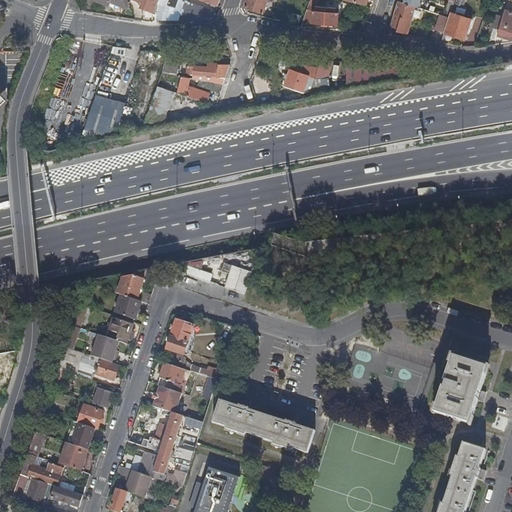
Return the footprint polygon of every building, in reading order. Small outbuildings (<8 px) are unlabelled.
[(146,10),(155,13),(159,0),(144,0),(144,2),(142,8),(146,10)] [(159,0),(155,13),(152,20),(192,21),(208,20),(215,16),(217,11),(185,0),(159,0)] [(247,0),(245,7),(264,14),(268,1),(273,2),(273,0),(247,0)] [(310,0),(307,10),(313,11),(312,22),(322,23),(327,24),(338,25),(339,13),(331,12),(331,9),(324,9),(323,12),(314,11),(318,0),(310,0)] [(448,6),(445,16),(450,17),(452,13),(454,5),(456,1),(451,0),(442,0),(441,4),(448,6)] [(417,7),(403,2),(399,1),(396,12),(392,27),(399,29),(398,32),(406,34),(411,20),(413,21),(417,7)] [(503,38),(511,40),(511,12),(505,10),(498,32),(504,33),(503,38)] [(450,17),(445,16),(438,13),(433,28),(445,31),(450,17)] [(452,13),(450,17),(445,31),(445,33),(465,39),(472,20),(452,13)] [(122,56),(124,50),(112,47),(111,53),(122,56)] [(173,62),(167,61),(165,66),(165,68),(164,72),(178,75),(180,65),(173,63),(173,62)] [(223,85),(230,65),(218,65),(208,64),(207,68),(189,66),(188,75),(201,76),(200,80),(223,85)] [(314,82),(318,69),(300,65),(297,73),(290,70),(284,86),(304,93),(308,80),(314,82)] [(178,93),(207,103),(210,94),(189,86),(191,78),(182,77),(178,93)] [(223,85),(200,80),(198,87),(221,93),(223,85)] [(0,106),(10,96),(0,85),(0,106)] [(163,121),(172,93),(155,87),(145,116),(163,121)] [(91,96),(82,133),(114,141),(122,103),(91,96)] [(179,105),(178,111),(189,113),(191,108),(179,105)] [(245,295),(252,273),(226,264),(223,272),(235,277),(231,290),(245,295)] [(188,267),(186,274),(210,283),(212,276),(188,267)] [(148,280),(135,276),(132,284),(124,282),(123,285),(110,281),(109,283),(104,281),(96,283),(95,285),(127,297),(138,301),(141,292),(144,293),(148,280)] [(152,296),(144,293),(141,292),(138,301),(142,302),(149,305),(152,296)] [(91,296),(85,294),(81,305),(87,307),(91,296)] [(138,301),(127,297),(122,295),(116,313),(136,320),(142,302),(138,301)] [(87,307),(81,305),(74,326),(81,329),(88,308),(87,307)] [(184,354),(194,325),(177,319),(167,348),(184,354)] [(124,321),(118,340),(128,343),(130,337),(133,338),(135,333),(132,332),(134,325),(124,321)] [(115,364),(117,356),(114,355),(119,342),(98,335),(91,356),(102,360),(115,364)] [(235,355),(245,359),(248,349),(237,346),(235,355)] [(81,353),(66,348),(59,368),(74,373),(81,353)] [(480,393),(488,369),(453,358),(446,383),(447,383),(445,389),(444,389),(436,413),(470,424),(477,401),(480,393)] [(175,359),(173,365),(180,367),(182,362),(175,359)] [(115,381),(120,366),(115,364),(102,360),(97,375),(115,381)] [(173,365),(166,363),(160,378),(161,378),(159,385),(161,386),(173,390),(174,387),(177,388),(178,384),(181,384),(185,372),(190,374),(191,371),(180,367),(173,365)] [(211,399),(217,380),(209,378),(203,397),(211,399)] [(64,382),(55,379),(51,390),(60,393),(64,382)] [(100,386),(93,404),(108,409),(114,391),(100,386)] [(174,413),(176,414),(182,393),(173,390),(161,386),(154,407),(174,413)] [(487,395),(480,393),(477,401),(484,404),(487,395)] [(242,400),(240,407),(249,410),(251,403),(242,400)] [(315,431),(296,425),(287,422),(249,410),(240,407),(221,401),(214,422),(229,427),(228,429),(246,435),(247,433),(275,442),(275,444),(293,450),(294,448),(308,453),(315,431)] [(85,406),(79,423),(80,424),(96,429),(98,430),(104,412),(85,406)] [(198,439),(203,423),(176,414),(174,413),(169,426),(161,424),(154,443),(145,439),(142,447),(160,453),(160,456),(170,459),(190,466),(194,452),(175,446),(179,433),(198,439)] [(287,422),(296,425),(298,418),(289,415),(287,422)] [(96,429),(80,424),(73,445),(88,450),(89,450),(96,429)] [(46,435),(36,432),(29,454),(35,456),(39,457),(46,435)] [(73,445),(66,443),(59,463),(81,471),(88,450),(73,445)] [(465,511),(476,479),(479,470),(485,450),(463,443),(457,462),(456,462),(450,480),(451,480),(443,506),(441,506),(439,511),(465,511)] [(35,456),(29,454),(26,462),(28,464),(30,460),(34,461),(35,456)] [(152,477),(153,474),(158,457),(148,454),(142,474),(152,477)] [(170,459),(160,456),(154,472),(165,475),(170,459)] [(28,464),(26,462),(21,475),(34,479),(34,478),(56,485),(59,475),(61,475),(64,468),(49,463),(46,470),(28,464)] [(209,468),(194,511),(227,511),(239,478),(209,468)] [(152,478),(183,488),(187,474),(176,470),(173,481),(153,474),(152,477),(142,474),(130,470),(128,478),(130,478),(127,486),(126,491),(141,497),(145,498),(152,478)] [(483,481),(486,472),(479,470),(476,479),(483,481)] [(80,506),(84,496),(34,479),(21,475),(14,496),(19,497),(24,481),(32,484),(27,498),(42,503),(46,494),(80,506)] [(111,510),(115,511),(121,511),(125,500),(132,503),(133,502),(139,504),(141,497),(126,491),(118,489),(111,510)]
